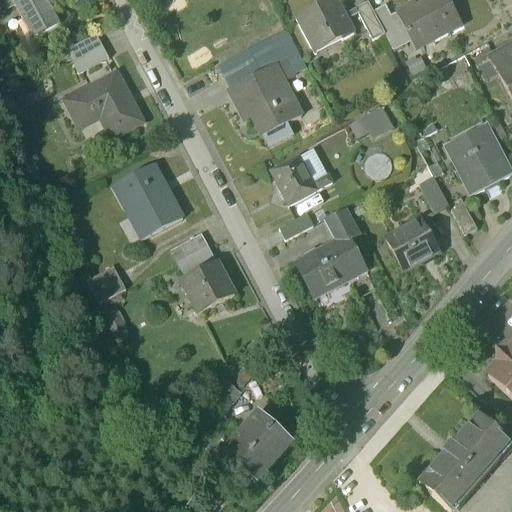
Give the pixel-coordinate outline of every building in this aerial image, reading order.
[(60,39),(39,0),(21,0),(9,7),(15,19),(34,53),(60,39)] [(444,4),(416,19),(414,15),(396,24),(409,50),(415,61),(461,37),(444,4)] [(15,19),(9,7),(0,11),(0,23),(1,26),(15,19)] [(336,10),(296,31),(314,66),(355,45),(336,10)] [(396,24),(390,27),(385,17),(373,23),(384,46),(392,60),(409,50),(396,24)] [(370,19),(358,26),(372,52),(384,46),(370,19)] [(286,41),(218,77),(230,101),(259,86),(253,75),(293,54),(286,41)] [(96,47),(67,63),(74,75),(103,59),(96,47)] [(293,54),(253,75),(259,86),(275,77),(275,78),(288,72),(295,84),(306,78),(293,54)] [(511,54),(488,66),(511,115),(511,54)] [(103,59),(74,75),(80,87),(109,71),(103,59)] [(419,68),(401,77),(408,91),(426,82),(419,68)] [(230,101),(229,102),(238,118),(245,115),(262,148),(301,127),(275,78),(275,77),(259,86),(230,101)] [(117,86),(65,114),(80,142),(100,131),(112,152),(144,135),(117,86)] [(383,119),(350,136),(357,150),(390,132),(383,119)] [(301,127),(262,148),(268,160),(308,140),(301,127)] [(511,180),(487,133),(444,156),(471,206),(511,183),(511,180)] [(313,161),(299,169),(316,200),(330,193),(313,161)] [(299,169),(268,184),(285,216),(316,200),(299,169)] [(154,177),(113,199),(129,228),(135,225),(148,249),(183,230),(154,177)] [(433,187),(419,195),(434,224),(448,216),(448,215),(433,187)] [(460,208),(448,215),(464,245),(477,238),(460,208)] [(347,218),(324,230),(335,251),(347,245),(350,250),(361,244),(347,218)] [(306,224),(279,238),(285,251),(313,236),(306,224)] [(423,229),(386,249),(404,282),(441,262),(423,229)] [(207,256),(200,243),(169,260),(175,272),(207,256)] [(335,251),(295,273),(314,309),(366,280),(350,250),(347,245),(335,251)] [(216,272),(207,256),(175,272),(184,289),(216,272)] [(217,273),(181,292),(199,325),(235,306),(217,273)] [(114,278),(87,292),(100,315),(126,301),(114,278)] [(129,347),(114,319),(102,325),(116,353),(129,347)] [(511,358),(511,357),(507,361),(497,361),(498,372),(487,383),(511,405),(511,358)] [(236,377),(225,389),(238,400),(248,388),(236,377)] [(225,389),(208,408),(221,420),(238,400),(225,389)] [(258,425),(225,463),(257,490),(290,453),(258,425)] [(480,425),(455,454),(454,453),(445,462),(447,463),(421,493),(442,511),(458,511),(464,507),(465,508),(501,466),(500,465),(511,453),(480,425)]
